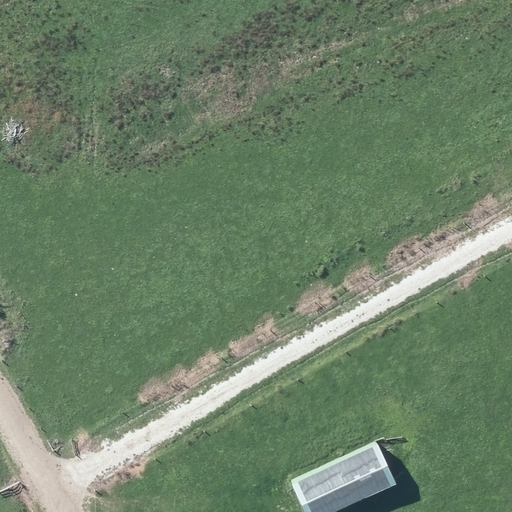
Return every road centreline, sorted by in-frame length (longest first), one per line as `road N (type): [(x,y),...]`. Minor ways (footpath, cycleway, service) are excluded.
road 1 (track): [(61,495),(511,245)]
road 2 (track): [(0,397),(70,511)]
